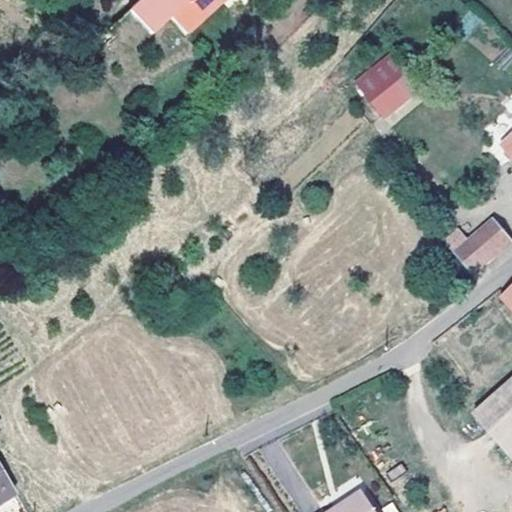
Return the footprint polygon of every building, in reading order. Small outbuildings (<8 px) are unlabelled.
[(141,0),(130,11),(150,33),(169,16),(185,33),(221,0),(141,0)] [(489,5),(484,0),(473,0),(468,4),(479,15),(489,5)] [(390,49),(354,80),(383,112),(418,81),(390,49)] [(511,133),(501,143),(511,156),(511,133)] [(501,165),(489,151),(468,168),(482,182),(496,170),(501,165)] [(511,241),(511,239),(495,220),(454,254),(472,274),(511,241)] [(511,289),(504,297),(511,305),(511,379),(482,407),(511,446),(511,289)] [(511,446),(482,407),(474,414),(511,456),(511,446)] [(0,500),(14,492),(0,467),(0,500)] [(375,511),(363,492),(333,511),(375,511)] [(398,511),(392,503),(382,509),(383,511),(398,511)]
